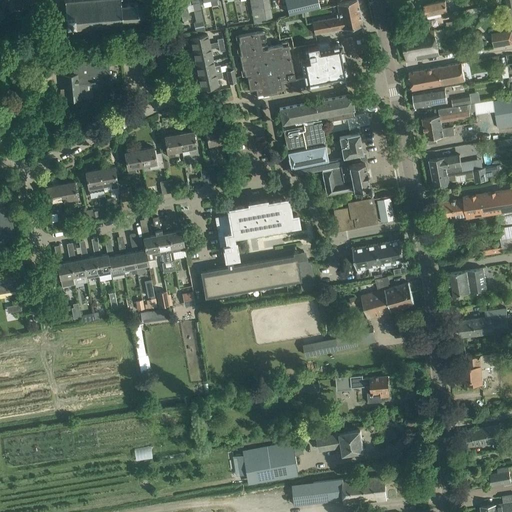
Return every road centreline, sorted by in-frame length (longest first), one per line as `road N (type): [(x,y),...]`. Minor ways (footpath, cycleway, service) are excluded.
road 1 (tertiary): [(447,499),(418,221)]
road 2 (residential): [(24,172),(168,96),(157,15)]
road 3 (residential): [(283,181),(266,99),(390,72)]
road 4 (residential): [(195,196),(136,208),(127,223),(36,241)]
road 5 (residential): [(418,221),(331,236),(298,182),(283,181)]
road 6 (tertiary): [(418,221),(390,72)]
road 7 (residential): [(390,72),(511,51)]
